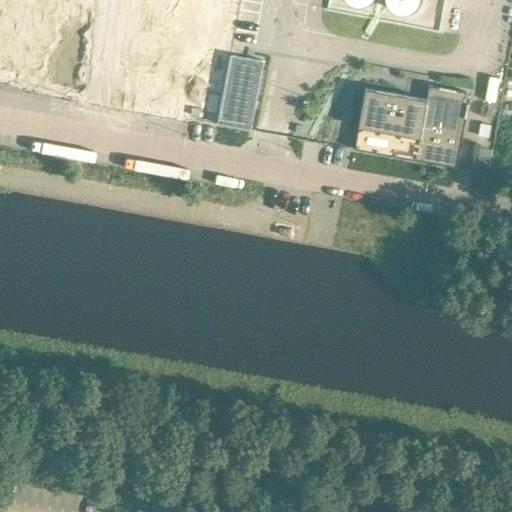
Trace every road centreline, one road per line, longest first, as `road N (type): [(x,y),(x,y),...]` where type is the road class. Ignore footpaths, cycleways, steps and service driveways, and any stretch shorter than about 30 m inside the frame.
road 1 (unclassified): [(511,487),(0,393)]
road 2 (unclassified): [(511,214),(0,120)]
